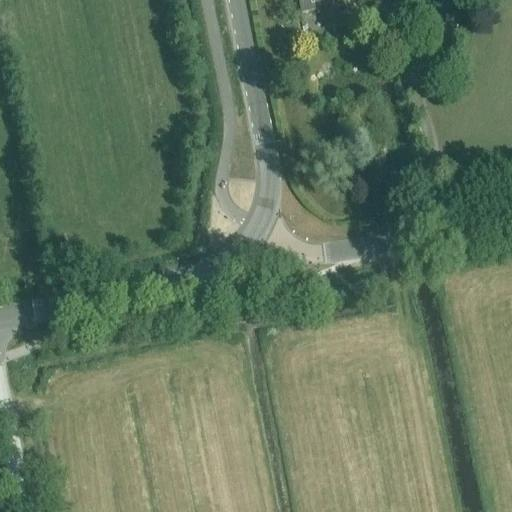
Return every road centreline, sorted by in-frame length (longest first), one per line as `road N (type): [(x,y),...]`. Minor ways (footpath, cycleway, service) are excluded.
road 1 (tertiary): [(0,320),(170,284),(230,257),(256,230)]
road 2 (tertiary): [(256,230),(302,252),(330,254),(511,220)]
road 3 (tertiary): [(256,230),(266,156),(236,0)]
road 4 (unclassified): [(26,511),(0,386)]
